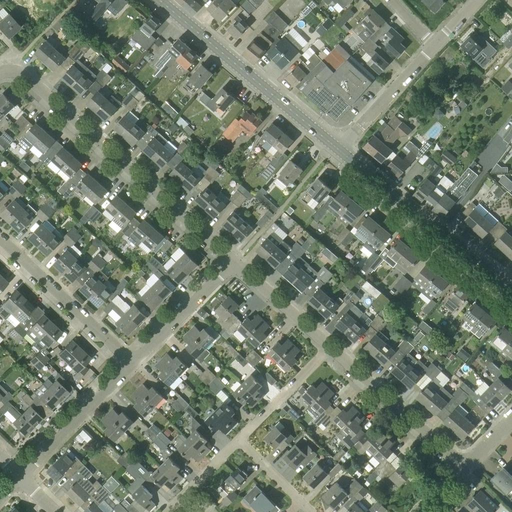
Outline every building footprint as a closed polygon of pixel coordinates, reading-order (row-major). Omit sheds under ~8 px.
[(107,9),(115,16),(127,2),(123,0),(97,0),(100,2),(89,14),(96,20),(107,9)] [(194,0),(186,0),(182,5),(183,6),(183,5),(184,6),(186,3),(196,12),(196,13),(203,6),(202,5),(206,0),(195,0),(194,0)] [(227,15),(237,5),(231,0),(225,0),(224,0),(216,0),(214,2),(207,9),(220,22),(227,15)] [(238,16),(232,21),(234,23),(228,30),(237,39),(249,27),(244,22),(261,4),(256,0),(247,0),(241,7),(244,10),(238,16)] [(324,0),(324,1),(326,3),(328,5),(332,1),(336,5),(338,3),(344,9),(348,4),(348,3),(351,0),(324,0)] [(423,0),(423,1),(435,13),(436,11),(437,12),(441,8),(441,6),(445,2),(442,0),(423,0)] [(68,15),(76,21),(84,12),(76,5),(68,15)] [(350,9),(335,24),(340,28),(355,14),(350,9)] [(371,36),(378,30),(386,22),(374,10),(353,30),(358,36),(365,29),(371,36)] [(253,40),(242,54),(255,64),(261,57),(281,33),(288,25),(274,11),(265,20),(269,24),(254,40),(253,40)] [(152,14),(141,27),(132,38),(146,50),(156,39),(152,35),(162,23),(152,14)] [(0,28),(8,38),(20,27),(9,15),(3,20),(0,17),(0,28)] [(66,22),(61,18),(53,27),(57,31),(66,22)] [(321,36),(334,23),(329,19),(316,31),(321,36)] [(404,39),(386,22),(378,30),(385,36),(387,34),(392,40),(386,46),(397,57),(406,48),(400,43),(404,39)] [(350,31),(344,24),(340,28),(346,35),(350,31)] [(269,55),(282,68),(299,51),(303,47),(288,33),(284,37),(277,44),(278,45),(269,55)] [(482,37),(476,42),(470,36),(469,38),(468,37),(464,40),(465,42),(461,46),(484,68),(489,63),(493,59),(491,57),(497,51),(482,37)] [(511,38),(510,36),(503,44),(508,48),(511,43),(511,38)] [(159,79),(164,73),(169,68),(177,60),(189,47),(184,43),(184,42),(182,40),(181,40),(179,38),(168,51),(155,65),(157,67),(158,68),(153,74),(159,79)] [(389,64),(374,51),(378,46),(369,38),(361,48),(372,58),(368,63),(379,74),(389,64)] [(34,54),(44,63),(56,49),(46,40),(34,54)] [(78,59),(79,60),(91,47),(86,43),(80,49),(69,61),(73,65),(78,59)] [(65,57),(66,58),(69,61),(80,49),(76,45),(65,57)] [(182,65),(187,70),(199,56),(197,55),(197,53),(195,52),(194,52),(189,47),(177,60),(169,68),(164,73),(170,79),(182,65)] [(322,61),(296,86),(301,91),(325,113),(326,112),(337,122),(352,105),(350,104),(357,96),(359,98),(374,80),(349,58),(346,61),(334,48),(327,56),(322,61)] [(54,71),(66,58),(65,57),(56,49),(44,63),(54,71)] [(322,61),(327,56),(323,51),(317,57),(322,61)] [(295,87),(296,86),(322,61),(317,57),(315,54),(308,60),(310,62),(306,66),(302,62),(298,66),(298,65),(286,77),(295,87)] [(131,67),(117,55),(110,63),(124,75),(131,67)] [(88,68),(83,64),(78,69),(73,65),(61,78),(71,87),(88,68)] [(212,73),(202,65),(184,85),(193,94),(212,73)] [(99,83),(107,73),(103,69),(97,76),(88,68),(71,87),(81,96),(95,80),(99,83)] [(107,73),(99,83),(103,87),(112,78),(107,73)] [(451,94),(456,88),(452,84),(447,90),(451,94)] [(219,105),(224,110),(235,98),(233,97),(223,88),(213,100),(211,98),(206,104),(214,112),(219,105)] [(108,100),(98,91),(86,104),(96,113),(108,100)] [(140,91),(134,97),(126,107),(131,111),(145,96),(140,91)] [(0,109),(6,116),(15,107),(3,93),(0,95),(0,109)] [(130,93),(121,103),(126,107),(134,97),(130,93)] [(106,122),(118,108),(108,100),(96,113),(106,122)] [(458,105),(463,109),(468,105),(462,100),(458,105)] [(410,113),(418,103),(414,101),(406,110),(410,113)] [(454,115),(461,112),(458,107),(452,109),(454,115)] [(179,114),(173,109),(168,115),(173,120),(179,114)] [(243,130),(250,136),(252,133),(252,132),(262,121),(253,114),(251,116),(247,113),(240,121),(236,118),(223,134),(233,143),(243,130)] [(17,128),(21,132),(30,123),(22,115),(14,124),(17,127),(17,128)] [(135,124),(125,115),(113,128),(123,137),(135,124)] [(373,155),(402,122),(396,116),(388,125),(389,126),(386,130),(381,126),(373,135),(374,135),(363,147),(373,155)] [(188,124),(181,117),(176,123),(183,130),(188,124)] [(497,133),(502,138),(511,125),(511,119),(510,118),(497,133)] [(382,163),(393,151),(388,147),(399,135),(401,137),(408,136),(412,130),(402,122),(373,155),(382,163)] [(30,149),(34,145),(46,131),(36,123),(33,126),(30,123),(21,132),(16,137),(30,149)] [(169,129),(174,133),(179,128),(174,123),(169,129)] [(257,134),(247,147),(252,151),(259,142),(263,145),(268,140),(274,145),(283,133),(282,131),(283,131),(280,128),(279,129),(272,123),(262,135),(261,137),(257,134)] [(135,124),(123,137),(133,146),(145,133),(149,136),(155,129),(151,125),(145,132),(135,124)] [(143,150),(152,159),(164,145),(168,141),(155,129),(149,136),(153,139),(143,150)] [(54,149),(51,146),(56,140),(46,131),(34,145),(43,153),(39,158),(43,162),(54,149)] [(5,132),(1,136),(1,137),(10,144),(14,140),(5,132)] [(273,156),(278,160),(294,141),(283,133),(274,145),(279,149),(273,156)] [(1,137),(1,136),(0,137),(0,144),(6,149),(10,144),(1,137)] [(405,146),(410,152),(409,153),(403,148),(397,154),(387,167),(399,177),(416,157),(420,159),(433,144),(427,142),(420,150),(410,141),(405,146)] [(176,151),(180,155),(188,146),(184,142),(175,151),(176,151)] [(209,152),(217,159),(224,151),(217,144),(209,152)] [(162,168),(174,154),(164,145),(152,159),(162,168)] [(193,150),(188,146),(180,155),(185,159),(193,150)] [(54,149),(43,162),(48,166),(52,161),(61,169),(73,156),(63,147),(58,153),(54,149)] [(452,166),(458,159),(446,150),(440,157),(452,166)] [(58,191),(62,195),(80,176),(76,172),(83,164),(73,156),(61,169),(71,177),(66,182),(66,181),(58,191)] [(432,171),(412,196),(421,204),(423,201),(435,186),(431,182),(440,172),(443,169),(430,158),(424,165),(432,171)] [(282,164),(278,160),(275,163),(272,160),(260,175),(267,181),(282,164)] [(170,174),(179,183),(192,169),(182,161),(170,174)] [(220,165),(215,161),(211,166),(216,170),(220,165)] [(291,161),(281,173),(281,174),(280,176),(284,179),(281,182),(288,187),(292,182),(302,170),(291,161)] [(474,161),(469,168),(457,181),(451,188),(449,187),(444,193),(445,194),(432,209),(443,218),(478,176),(471,170),(477,163),(474,161)] [(192,169),(179,183),(189,192),(196,185),(199,188),(216,170),(211,166),(202,175),(200,177),(197,175),(192,169)] [(220,174),(216,170),(199,188),(203,191),(195,201),(205,210),(217,196),(207,188),(211,183),(212,184),(220,174)] [(77,187),(80,190),(86,195),(98,182),(89,173),(83,179),(80,176),(62,195),(67,199),(77,187)] [(454,184),(444,176),(435,186),(423,201),(432,209),(445,194),(444,193),(449,187),(451,188),(457,181),(456,181),(454,184)] [(330,189),(325,185),(326,184),(319,178),(301,199),(307,204),(314,196),(321,201),(330,189)] [(12,195),(23,184),(18,180),(8,191),(12,195)] [(86,195),(96,204),(108,190),(98,182),(86,195)] [(12,195),(17,199),(28,188),(23,184),(12,195)] [(496,192),(501,197),(505,193),(500,188),(496,192)] [(246,189),(243,194),(234,203),(239,208),(247,198),(250,201),(254,196),(246,189)] [(234,203),(243,194),(238,190),(230,199),(234,203)] [(254,197),(263,205),(268,200),(259,191),(254,197)] [(335,199),(330,205),(331,205),(327,210),(328,210),(337,218),(352,200),(341,191),(335,199)] [(118,195),(105,209),(115,217),(127,203),(118,195)] [(214,218),(226,205),(217,196),(205,210),(214,218)] [(322,207),(321,208),(326,212),(327,211),(328,210),(327,210),(331,205),(330,205),(335,199),(331,196),(322,207)] [(1,214),(8,220),(9,218),(13,222),(24,210),(14,200),(1,214)] [(351,222),(352,222),(363,209),(352,200),(337,218),(347,226),(351,222)] [(59,205),(56,202),(51,207),(54,210),(59,205)] [(473,229),(484,217),(475,208),(477,206),(472,202),(463,212),(467,217),(462,222),(462,223),(464,220),(473,229)] [(40,218),(51,208),(46,203),(37,212),(29,204),(24,210),(13,222),(15,224),(14,226),(20,232),(36,215),(40,218)] [(127,203),(115,217),(113,220),(122,228),(120,230),(124,234),(137,220),(133,217),(137,212),(127,203)] [(89,219),(98,210),(93,205),(85,215),(89,219)] [(55,212),(51,208),(40,218),(45,223),(55,212)] [(102,214),(98,210),(89,219),(94,223),(102,214)] [(273,214),(268,210),(256,223),(261,228),(273,214)] [(232,234),(243,220),(234,212),(222,225),(232,234)] [(317,223),(321,218),(317,213),(312,219),(317,223)] [(369,217),(359,229),(358,230),(368,239),(379,226),(369,217)] [(494,235),(503,225),(498,221),(494,226),(484,217),(473,229),(483,238),(481,240),(489,231),(494,235)] [(137,247),(142,242),(155,228),(145,219),(141,223),(137,220),(124,234),(127,236),(128,236),(129,237),(128,239),(137,247)] [(253,229),(252,228),(243,220),(232,234),(241,242),(253,229)] [(256,251),(265,260),(283,240),(274,232),(279,226),(274,222),(270,227),(258,241),(262,244),(256,251)] [(37,242),(40,245),(52,233),(42,224),(29,238),(35,244),(37,242)] [(504,252),(511,243),(511,236),(506,231),(507,229),(503,225),(494,235),(498,239),(493,245),(495,243),(504,252)] [(379,226),(368,239),(363,245),(373,253),(365,263),(366,264),(363,268),(366,271),(370,267),(379,255),(375,252),(378,247),(379,248),(390,235),(379,226)] [(336,239),(341,243),(351,231),(346,227),(336,239)] [(62,239),(66,243),(77,232),(72,228),(62,239)] [(142,242),(152,250),(164,236),(155,228),(142,242)] [(351,231),(341,243),(346,247),(355,235),(354,235),(351,231)] [(54,264),(60,270),(62,268),(65,271),(77,259),(82,253),(74,245),(82,237),(81,236),(78,234),(77,232),(66,243),(70,247),(67,250),(54,264)] [(52,233),(40,245),(43,248),(42,250),(48,256),(61,242),(52,233)] [(283,275),(293,284),(304,270),(309,265),(300,257),(306,251),(316,240),(311,236),(302,246),(286,264),(290,267),(283,275)] [(379,255),(370,267),(375,271),(384,260),(394,268),(399,262),(410,248),(399,239),(390,251),(386,248),(379,255)] [(165,253),(173,244),(168,240),(160,249),(165,253)] [(283,240),(265,260),(275,268),(282,261),(286,264),(302,246),(297,242),(291,247),(283,240)] [(172,256),(176,259),(183,250),(180,247),(172,256)] [(326,247),(321,252),(327,257),(332,252),(326,247)] [(409,270),(420,257),(410,248),(399,262),(409,270)] [(176,262),(189,275),(198,265),(185,252),(176,262)] [(102,259),(97,254),(87,265),(92,270),(102,259)] [(149,261),(158,269),(162,265),(163,265),(153,256),(149,261)] [(68,274),(66,276),(73,282),(86,268),(77,259),(65,271),(68,274)] [(80,289),(87,295),(88,293),(92,296),(103,284),(109,278),(100,270),(106,263),(102,259),(92,270),(96,274),(94,276),(93,275),(80,289)] [(352,259),(348,263),(353,268),(357,263),(352,259)] [(155,273),(158,270),(158,269),(149,261),(145,266),(154,274),(155,273)] [(176,262),(167,271),(171,275),(180,284),(189,275),(176,262)] [(427,265),(415,278),(426,287),(437,274),(427,265)] [(304,270),(293,284),(302,292),(310,284),(313,287),(329,271),(324,266),(313,278),(304,270)] [(151,288),(164,300),(173,291),(163,282),(167,278),(158,270),(155,273),(160,278),(151,288)] [(308,301),(317,310),(329,297),(320,288),(324,284),(325,284),(333,275),(329,271),(313,287),(317,291),(308,301)] [(422,292),(431,300),(432,299),(436,295),(437,296),(448,283),(437,274),(426,287),(422,292)] [(399,291),(408,279),(403,275),(394,287),(399,291)] [(113,290),(118,295),(125,287),(129,283),(125,279),(113,290)] [(408,279),(399,291),(403,295),(413,283),(408,279)] [(95,299),(93,301),(99,307),(112,293),(103,284),(92,296),(95,299)] [(147,284),(135,297),(144,306),(147,303),(154,310),(164,300),(151,288),(147,284)] [(449,298),(443,305),(454,313),(459,307),(469,294),(460,285),(449,298)] [(392,288),(386,292),(390,297),(396,294),(392,288)] [(0,316),(4,321),(12,313),(25,299),(18,293),(17,295),(14,293),(16,291),(15,290),(2,304),(3,305),(1,307),(0,305),(0,316)] [(350,301),(356,295),(351,291),(343,300),(344,301),(347,304),(350,301)] [(147,317),(140,310),(134,304),(131,307),(118,295),(112,301),(138,326),(147,317)] [(350,301),(355,305),(360,299),(356,295),(350,301)] [(227,331),(238,319),(237,320),(231,314),(239,306),(229,296),(215,310),(221,316),(216,320),(227,331)] [(327,319),(344,301),(343,300),(339,297),(335,302),(329,297),(317,310),(327,319)] [(29,307),(31,305),(25,299),(12,313),(20,321),(8,334),(13,339),(36,314),(33,310),(34,308),(32,310),(29,307)] [(422,311),(423,311),(427,314),(427,315),(437,303),(432,299),(431,300),(422,311)] [(108,314),(112,311),(120,318),(116,322),(129,335),(138,326),(112,301),(103,310),(108,314)] [(335,325),(345,334),(357,321),(359,318),(363,313),(355,305),(350,301),(347,304),(339,314),(342,317),(335,325)] [(470,332),(475,325),(486,312),(485,312),(487,310),(487,309),(485,311),(475,303),(464,316),(467,319),(462,326),(466,330),(467,329),(470,332)] [(369,318),(366,320),(365,322),(359,318),(357,321),(345,334),(355,343),(366,330),(366,329),(370,324),(374,328),(383,319),(382,318),(385,313),(382,310),(378,315),(372,321),(369,318)] [(475,325),(485,334),(496,321),(486,312),(475,325)] [(41,317),(43,315),(42,315),(40,317),(36,314),(13,339),(17,343),(26,334),(35,342),(39,338),(52,324),(46,318),(44,320),(41,317)] [(247,338),(263,321),(257,315),(251,321),(248,318),(243,323),(238,319),(227,331),(231,335),(238,328),(247,338)] [(387,323),(383,319),(374,328),(379,332),(387,323)] [(263,321),(247,338),(256,347),(267,336),(263,333),(269,327),(263,321)] [(52,324),(39,338),(48,347),(61,333),(61,332),(59,334),(56,331),(58,330),(52,324)] [(189,332),(206,348),(215,339),(204,328),(201,332),(195,326),(189,332)] [(511,334),(504,327),(493,340),(503,349),(511,338),(511,334)] [(197,358),(206,348),(189,332),(183,338),(189,344),(186,347),(197,358)] [(374,356),(386,343),(376,334),(364,347),(374,356)] [(511,338),(503,349),(511,356),(511,338)] [(268,353),(277,362),(294,345),(288,339),(282,345),(278,342),(268,353)] [(402,352),(410,343),(405,339),(397,348),(402,352)] [(70,343),(72,341),(71,341),(58,355),(68,364),(81,350),(74,344),(73,346),(70,343)] [(384,365),(396,351),(386,343),(374,356),(384,365)] [(410,343),(402,352),(406,356),(415,347),(410,343)] [(437,348),(445,356),(450,351),(441,343),(437,348)] [(235,358),(239,354),(230,345),(226,349),(235,358)] [(300,351),(294,345),(277,362),(287,371),(297,361),(294,357),(300,351)] [(85,357),(87,355),(81,350),(68,364),(77,373),(74,376),(78,380),(88,370),(83,366),(90,358),(88,360),(85,357)] [(248,363),(249,363),(258,354),(254,350),(244,359),(248,363)] [(30,361),(34,366),(44,356),(40,351),(30,361)] [(466,351),(461,358),(466,361),(471,355),(466,351)] [(447,356),(451,360),(455,356),(451,352),(447,356)] [(162,360),(179,376),(188,367),(177,356),(174,360),(168,354),(162,360)] [(244,367),(248,363),(244,359),(239,354),(235,358),(244,367)] [(258,354),(249,363),(253,368),(263,358),(258,354)] [(49,360),(44,356),(34,366),(39,370),(49,360)] [(413,367),(403,358),(391,371),(401,380),(413,367)] [(159,375),(169,386),(179,376),(162,360),(156,366),(162,372),(159,375)] [(411,389),(423,375),(422,375),(424,373),(429,377),(437,367),(432,363),(428,368),(419,360),(413,367),(401,380),(411,389)] [(504,383),(510,378),(491,362),(487,366),(486,368),(495,376),(493,378),(495,381),(490,387),(502,399),(511,390),(504,383)] [(432,380),(428,384),(416,398),(426,407),(443,387),(439,383),(441,382),(436,377),(442,371),(437,367),(429,377),(432,380)] [(208,368),(203,373),(212,382),(217,377),(208,368)] [(56,380),(52,384),(47,379),(42,384),(60,401),(68,392),(63,387),(67,383),(58,373),(54,378),(56,380)] [(212,382),(203,373),(199,377),(208,386),(212,382)] [(252,374),(242,384),(259,400),(265,394),(259,388),(262,385),(252,374)] [(276,381),(269,374),(265,379),(272,386),(276,381)] [(226,386),(217,377),(212,382),(221,390),(226,386)] [(208,386),(217,395),(221,390),(212,382),(208,386)] [(312,405),(328,388),(322,382),(316,388),(313,385),(307,391),(303,395),(302,396),(312,405)] [(460,387),(464,391),(469,396),(478,404),(480,407),(486,401),(493,409),(502,399),(490,387),(481,396),(478,393),(477,395),(473,391),(464,382),(460,387)] [(51,410),(60,401),(42,384),(29,397),(41,409),(45,405),(51,410)] [(138,390),(154,407),(164,397),(153,387),(150,390),(144,384),(138,390)] [(244,404),(247,401),(253,407),(259,400),(242,384),(233,393),(244,404)] [(0,385),(0,401),(4,405),(7,402),(13,396),(8,392),(7,392),(0,385)] [(448,410),(464,391),(460,387),(452,395),(443,387),(426,407),(436,415),(444,407),(448,410)] [(318,426),(321,423),(332,412),(328,407),(332,403),(328,400),(334,394),(328,388),(312,405),(317,410),(313,414),(317,418),(313,421),(318,426)] [(145,416),(154,407),(138,390),(132,396),(138,402),(134,406),(145,416)] [(469,396),(464,391),(448,410),(451,413),(443,422),(453,431),(465,417),(456,409),(460,404),(461,405),(469,396)] [(41,409),(29,397),(26,394),(23,397),(22,397),(22,398),(22,399),(30,406),(21,415),(33,427),(42,418),(37,413),(41,409)] [(176,401),(185,409),(189,405),(181,396),(176,401)] [(181,414),(185,409),(176,401),(172,405),(181,414)] [(7,402),(4,405),(0,408),(0,411),(3,414),(7,411),(16,420),(12,424),(25,436),(33,427),(21,415),(7,402)] [(224,402),(215,411),(231,428),(237,422),(231,416),(235,412),(224,402)] [(480,407),(478,404),(473,409),(482,417),(486,413),(480,407)] [(189,405),(185,409),(194,418),(198,413),(189,405)] [(332,412),(321,423),(326,428),(333,420),(342,429),(359,412),(353,406),(347,412),(343,409),(339,414),(334,409),(332,412)] [(291,407),(287,412),(294,419),(296,421),(300,416),(291,407)] [(108,416),(124,432),(134,422),(123,412),(120,415),(114,409),(108,416)] [(287,412),(283,409),(278,414),(282,417),(287,412)] [(205,421),(212,428),(208,432),(210,434),(214,430),(216,432),(219,428),(225,434),(231,428),(215,411),(205,421)] [(337,435),(342,440),(341,441),(350,449),(353,447),(363,436),(358,432),(362,428),(359,424),(365,418),(359,412),(342,429),(337,435)] [(115,441),(124,432),(108,416),(102,421),(108,427),(104,431),(115,441)] [(475,426),(465,417),(453,431),(463,439),(475,426)] [(193,427),(193,433),(187,439),(204,455),(210,449),(204,444),(208,440),(206,438),(210,434),(208,432),(198,422),(193,427)] [(149,428),(158,437),(162,432),(153,424),(149,428)] [(283,449),(294,439),(289,434),(286,437),(276,427),(265,438),(271,444),(272,443),(276,448),(279,445),(283,449)] [(153,441),(158,437),(149,428),(144,433),(153,441)] [(169,428),(164,433),(169,438),(173,433),(169,428)] [(363,436),(353,447),(362,455),(364,453),(369,458),(389,437),(383,431),(377,437),(374,433),(369,438),(365,434),(363,436)] [(162,432),(158,437),(167,446),(171,441),(162,432)] [(175,446),(178,448),(189,459),(192,456),(198,462),(204,455),(187,439),(182,434),(176,441),(178,443),(175,446)] [(167,446),(158,437),(153,441),(162,450),(167,446)] [(370,484),(379,475),(389,465),(385,461),(393,452),(389,449),(395,443),(389,437),(369,458),(378,467),(366,479),(367,481),(370,484)] [(96,441),(92,445),(99,450),(102,447),(96,441)] [(302,452),(296,446),(284,458),(295,468),(301,462),(305,467),(317,455),(308,446),(302,452)] [(338,462),(347,453),(342,448),(333,457),(338,462)] [(76,456),(73,459),(66,452),(47,471),(52,476),(51,477),(57,483),(60,479),(59,478),(66,472),(71,478),(84,465),(76,456)] [(121,456),(130,465),(135,460),(126,452),(121,456)] [(347,453),(338,462),(339,463),(342,466),(351,457),(347,453)] [(126,469),(130,465),(121,456),(117,461),(126,469)] [(169,457),(160,467),(177,483),(183,477),(177,471),(180,468),(169,457)] [(130,465),(139,474),(152,486),(156,482),(161,487),(165,483),(170,489),(177,483),(160,467),(154,473),(152,471),(149,471),(148,473),(144,469),(135,460),(130,465)] [(395,471),(389,465),(379,475),(389,485),(394,481),(396,483),(399,486),(413,472),(403,462),(395,471)] [(344,467),(342,466),(339,463),(332,469),(326,463),(322,468),(317,463),(303,477),(304,477),(314,487),(314,488),(315,488),(329,474),(333,478),(344,467)] [(93,474),(84,465),(71,478),(63,486),(68,491),(66,493),(80,507),(81,506),(92,495),(91,495),(82,485),(93,474)] [(139,474),(130,465),(126,469),(135,478),(139,474)] [(511,475),(503,467),(502,468),(491,480),(494,483),(492,485),(510,503),(511,501),(511,475)] [(237,496),(233,492),(248,477),(238,468),(220,486),(229,495),(222,501),(223,501),(227,505),(227,506),(237,496)] [(103,484),(111,492),(120,483),(113,475),(103,484)] [(352,498),(354,496),(364,487),(356,480),(345,491),(336,483),(322,497),(331,505),(332,505),(334,507),(348,494),(352,498)] [(132,494),(137,499),(147,509),(149,511),(155,505),(149,499),(153,495),(142,484),(132,494)] [(110,511),(113,509),(104,500),(110,494),(102,485),(91,495),(92,495),(81,506),(85,511),(83,511),(110,511)] [(256,485),(244,497),(258,511),(277,511),(280,510),(256,485)] [(369,492),(364,487),(354,496),(359,501),(369,492)] [(466,505),(472,511),(491,511),(492,511),(497,507),(481,490),(475,496),(473,496),(473,498),(466,505)] [(131,504),(139,511),(143,511),(147,509),(137,499),(131,504)] [(227,505),(223,501),(218,506),(222,510),(227,505)] [(373,506),(366,511),(375,511),(377,510),(379,511),(384,511),(387,510),(378,501),(373,506)] [(139,511),(131,504),(126,509),(120,503),(113,509),(110,511),(139,511)]
